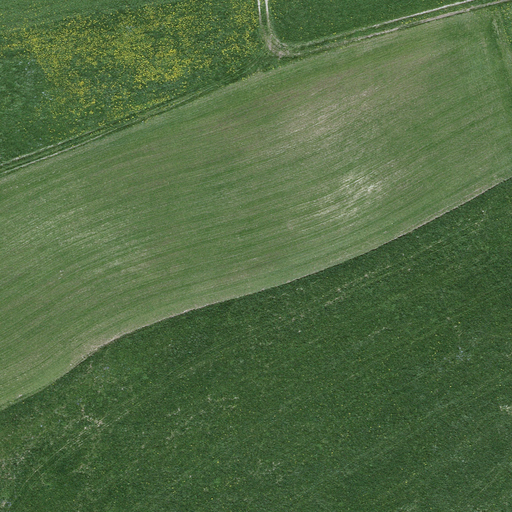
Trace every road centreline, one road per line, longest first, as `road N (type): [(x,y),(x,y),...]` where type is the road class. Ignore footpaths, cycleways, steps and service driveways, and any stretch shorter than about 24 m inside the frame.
road 1 (track): [(0,170),(278,60)]
road 2 (track): [(278,60),(485,0)]
